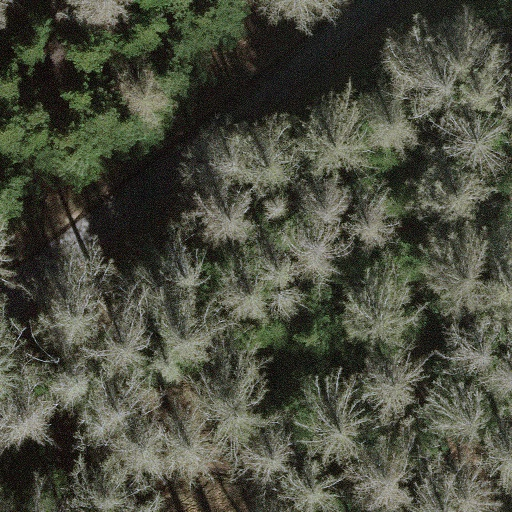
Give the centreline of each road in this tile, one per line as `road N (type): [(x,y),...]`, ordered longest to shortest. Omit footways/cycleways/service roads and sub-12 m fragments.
road 1 (track): [(0,459),(511,484)]
road 2 (unclassified): [(367,0),(0,302)]
